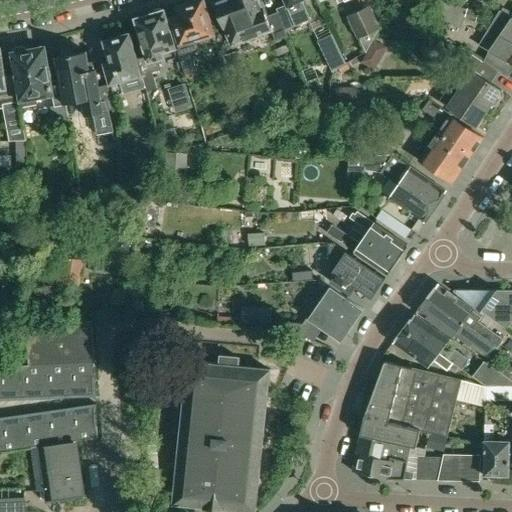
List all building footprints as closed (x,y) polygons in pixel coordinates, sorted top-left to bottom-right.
[(208,15),(203,0),(199,0),(197,1),(195,0),(189,0),(188,1),(186,2),(184,4),(184,5),(178,7),(180,14),(171,17),(175,28),(183,54),(179,55),(185,75),(197,71),(191,51),(197,49),(198,53),(218,47),(208,15)] [(261,7),(257,0),(223,0),(214,4),(218,15),(225,34),(227,33),(231,45),(271,30),(275,41),(287,37),(278,13),(267,17),(263,6),(261,7)] [(285,0),(288,6),(278,11),(285,27),(309,16),(302,2),(306,0),(285,0)] [(447,0),(446,0),(421,0),(418,6),(438,17),(447,0)] [(370,5),(361,9),(375,37),(381,27),(370,5)] [(466,8),(463,19),(476,23),(479,12),(466,8)] [(147,55),(137,58),(142,75),(145,86),(149,98),(157,96),(153,83),(152,84),(148,73),(161,70),(158,60),(163,58),(161,52),(177,48),(169,22),(165,11),(163,11),(162,10),(160,9),(158,9),(155,10),(154,11),(152,12),(151,14),(150,15),(136,19),(147,55)] [(361,9),(347,17),(364,50),(367,51),(374,38),(375,37),(361,9)] [(502,10),(489,28),(503,39),(511,43),(511,17),(511,16),(502,10)] [(481,62),(484,64),(496,73),(506,60),(511,62),(511,43),(503,39),(489,28),(478,44),(488,51),(481,62)] [(137,58),(134,46),(131,34),(127,34),(127,31),(115,35),(113,38),(104,41),(107,53),(109,53),(111,62),(105,63),(115,95),(145,86),(142,75),(137,58)] [(12,53),(11,54),(13,65),(14,74),(15,80),(18,98),(20,107),(37,104),(36,96),(51,93),(54,106),(50,106),(53,123),(67,120),(65,104),(60,78),(50,80),(47,65),(46,60),(46,57),(45,51),(41,48),(35,49),(28,50),(26,49),(25,47),(23,46),(20,46),(18,46),(16,47),(14,49),(13,50),(12,52),(12,53)] [(58,69),(60,78),(65,104),(83,100),(86,115),(93,114),(97,133),(113,130),(109,110),(103,111),(95,70),(89,70),(88,63),(86,52),(73,54),(71,51),(67,49),(63,50),(61,52),(60,56),(56,57),(58,69)] [(4,82),(2,66),(1,58),(2,58),(1,52),(0,50),(0,108),(3,108),(9,143),(25,140),(18,98),(15,80),(4,82)] [(236,51),(224,55),(229,70),(241,66),(236,51)] [(484,64),(481,62),(479,61),(464,51),(457,60),(472,71),(460,88),(489,109),(491,105),(493,106),(496,105),(501,98),(501,95),(499,94),(502,90),(477,73),(484,64)] [(439,101),(472,123),(477,126),(489,109),(460,88),(452,83),(439,101)] [(337,86),(337,104),(357,103),(357,86),(337,86)] [(440,131),(472,154),(483,137),(452,115),(453,113),(432,98),(425,107),(446,122),(440,131)] [(453,182),(463,167),(472,154),(440,131),(420,159),(453,182)] [(334,146),(336,159),(390,154),(389,142),(334,146)] [(165,152),(164,161),(163,174),(187,176),(188,154),(165,152)] [(391,155),(365,157),(366,169),(383,171),(401,183),(390,199),(424,221),(425,222),(432,211),(436,206),(439,202),(446,191),(446,190),(391,155)] [(398,261),(408,246),(358,211),(356,215),(353,212),(350,217),(370,231),(365,237),(398,261)] [(388,274),(398,261),(365,237),(361,244),(333,224),(327,232),(388,274)] [(245,234),(246,247),(263,246),(263,233),(245,234)] [(380,285),(384,280),(385,278),(334,243),(329,243),(331,270),(336,273),(330,281),(350,295),(355,287),(372,298),(380,285)] [(62,256),(58,280),(80,284),(84,260),(62,256)] [(292,274),(293,281),(312,280),(312,272),(292,274)] [(473,306),(438,284),(427,298),(482,333),(499,345),(504,338),(479,321),(482,316),(471,309),(473,306)] [(341,342),(364,309),(332,287),(309,319),(341,342)] [(457,290),(456,291),(478,307),(478,308),(507,330),(507,329),(506,327),(511,320),(511,289),(477,290),(475,290),(473,291),(471,292),(469,293),(467,297),(457,290)] [(482,333),(427,298),(417,312),(453,334),(490,357),(499,345),(482,333)] [(414,315),(404,328),(450,364),(452,363),(461,369),(467,360),(453,349),(451,351),(444,346),(448,341),(421,319),(414,315)] [(0,452),(37,447),(75,441),(98,438),(96,404),(0,417),(0,400),(96,397),(92,320),(27,323),(30,364),(0,365),(0,452)] [(297,334),(299,332),(305,324),(283,321),(282,333),(297,334)] [(404,328),(393,342),(399,347),(426,368),(431,361),(433,359),(446,370),(450,364),(404,328)] [(224,508),(233,509),(253,511),(255,511),(255,509),(255,508),(258,477),(259,477),(259,473),(270,370),(238,367),(238,358),(221,356),(220,365),(188,362),(185,387),(186,387),(180,444),(177,469),(178,469),(174,501),(173,504),(204,507),(204,508),(223,510),(224,508)] [(365,417),(361,435),(394,443),(411,446),(415,447),(419,430),(448,437),(457,399),(486,406),(486,399),(486,385),(462,380),(396,364),(385,361),(385,362),(365,417)] [(486,385),(486,399),(511,399),(511,385),(492,385),(486,385)] [(508,475),(509,442),(490,442),(491,437),(494,437),(494,424),(486,424),(484,470),(484,474),(496,475),(498,477),(503,477),(505,475),(508,475)] [(355,461),(353,471),(386,479),(392,479),(413,479),(413,457),(408,456),(411,446),(394,443),(361,435),(355,461)] [(82,497),(75,441),(37,447),(46,502),(82,497)] [(442,457),(438,457),(437,480),(451,480),(452,454),(443,454),(442,457)] [(465,455),(452,454),(451,480),(465,481),(465,455)] [(480,455),(465,455),(465,481),(479,481),(480,455)] [(425,457),(413,457),(413,479),(425,480),(425,457)] [(425,457),(425,480),(437,480),(438,457),(425,457)] [(25,497),(0,499),(0,511),(26,511),(25,497)]
